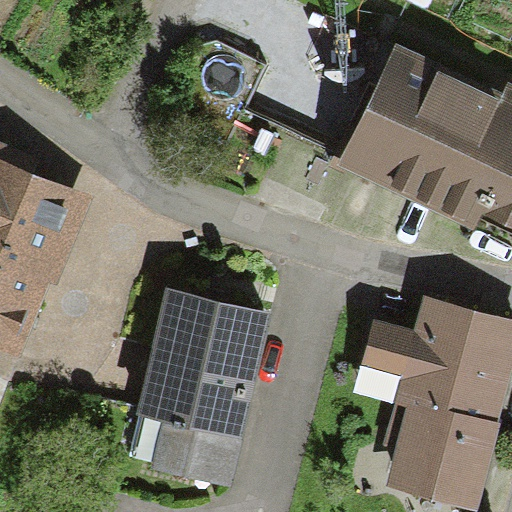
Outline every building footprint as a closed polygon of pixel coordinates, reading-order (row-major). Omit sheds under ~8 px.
[(511,95),(400,41),(341,160),(511,245),(511,95)] [(214,42),(198,88),(254,107),(270,61),(214,42)] [(0,352),(24,360),(57,262),(56,262),(88,165),(0,136),(0,352)] [(123,446),(218,470),(261,300),(166,276),(123,446)] [(511,309),(424,286),(412,329),(363,316),(344,387),(394,401),(375,472),(473,499),(511,352),(511,309)]
